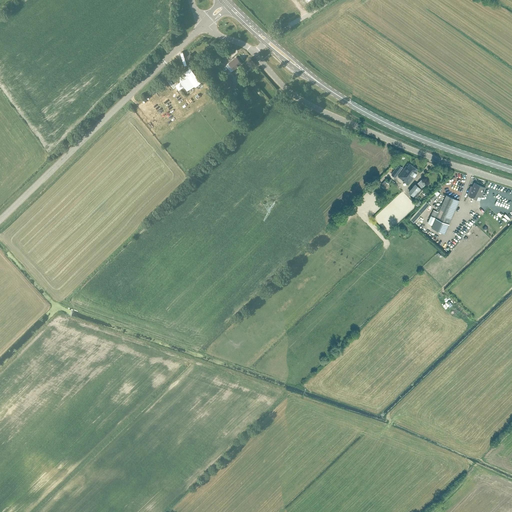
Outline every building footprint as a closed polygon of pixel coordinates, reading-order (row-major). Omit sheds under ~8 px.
[(236,57),(228,63),(233,70),(241,63),(236,57)] [(221,80),(222,81),(219,83),(224,90),(227,88),(233,83),(226,76),(221,80)] [(415,172),(418,168),(410,163),(408,166),(406,165),(398,176),(409,184),(417,173),(415,172)] [(399,164),(391,174),(396,177),(403,167),(399,164)] [(471,186),(467,194),(479,200),(485,187),(475,182),(473,186),(471,186)] [(416,183),(409,191),(416,197),(423,189),(416,183)] [(432,227),(443,232),(445,233),(448,227),(459,200),(446,194),(445,197),(438,212),(433,209),(431,215),(436,217),(434,221),(433,224),(432,227)]
